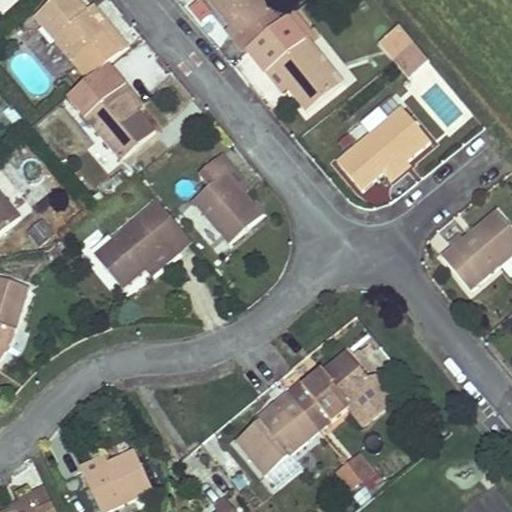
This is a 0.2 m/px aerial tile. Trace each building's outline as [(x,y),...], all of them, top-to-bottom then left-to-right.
[(77,0),(57,0),(35,19),(90,83),(130,49),(112,28),(104,35),(86,14),(88,12),(77,0)] [(264,0),(207,0),(222,18),(235,8),(251,27),(239,38),(249,50),(283,23),(264,0)] [(86,14),(104,35),(112,28),(95,7),(88,12),(86,14)] [(235,8),(222,18),(230,28),(226,29),(246,53),(248,52),(249,50),(239,38),(251,27),(235,8)] [(290,32),(283,23),(249,50),(248,52),(267,74),(272,69),(287,89),(307,113),(341,84),(307,40),(289,55),(278,42),(290,32)] [(378,44),(409,80),(431,62),(400,26),(378,44)] [(272,69),(267,74),(282,93),(287,89),(272,69)] [(145,106),(126,85),(119,92),(138,113),(139,112),(145,106)] [(110,99),(86,119),(123,163),(157,134),(139,112),(138,113),(119,92),(110,99)] [(401,107),(337,163),(363,195),(385,176),(391,183),(411,166),(408,163),(432,144),(401,107)] [(210,189),(193,203),(229,247),(264,217),(245,195),(243,197),(226,176),(235,170),(223,156),(199,176),(210,189)] [(235,170),(226,176),(243,197),(245,195),(251,189),(235,170)] [(0,193),(0,237),(22,219),(0,193)] [(145,269),(186,235),(159,203),(96,257),(125,291),(147,271),(145,269)] [(455,249),(443,258),(473,293),(511,259),(511,228),(498,212),(465,239),(462,237),(452,245),(455,249)] [(37,247),(54,235),(44,220),(27,232),(37,247)] [(192,242),(186,235),(145,269),(147,271),(151,276),(192,242)] [(0,281),(0,325),(18,331),(31,291),(0,281)] [(320,368),(290,394),(321,433),(376,388),(346,352),(323,372),(320,368)] [(321,433),(290,394),(278,403),(291,419),(271,436),(260,423),(236,443),(266,479),(268,477),(276,487),(301,467),(292,457),(321,433)] [(278,403),(267,412),(270,415),(260,423),(271,436),(291,419),(278,403)] [(110,467),(85,477),(89,485),(101,511),(110,511),(154,493),(135,451),(108,463),(110,467)] [(105,456),(71,474),(79,491),(89,485),(85,477),(110,467),(108,463),(105,456)] [(359,457),(348,465),(362,482),(372,473),(359,457)] [(348,465),(339,473),(353,489),(362,482),(348,465)] [(22,504),(4,511),(56,511),(46,490),(20,501),(22,504)] [(236,511),(226,500),(218,507),(221,510),(222,511),(236,511)]
